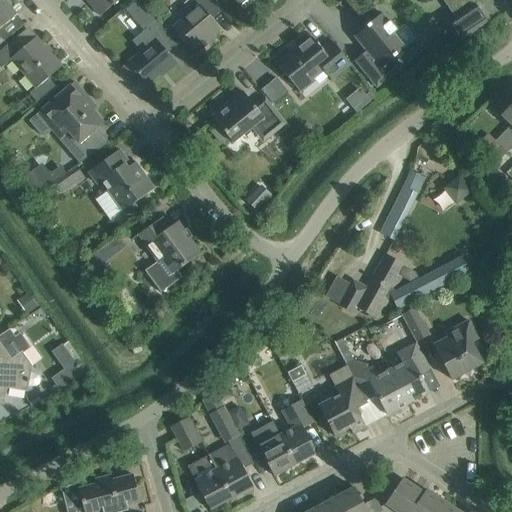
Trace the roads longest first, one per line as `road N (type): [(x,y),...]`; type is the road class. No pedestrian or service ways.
road 1 (residential): [(290,255),(346,181),(511,53)]
road 2 (residential): [(491,511),(391,448),(266,511)]
road 3 (residential): [(146,126),(303,0)]
road 4 (residential): [(290,255),(244,239),(146,126)]
road 5 (residential): [(146,126),(42,0)]
